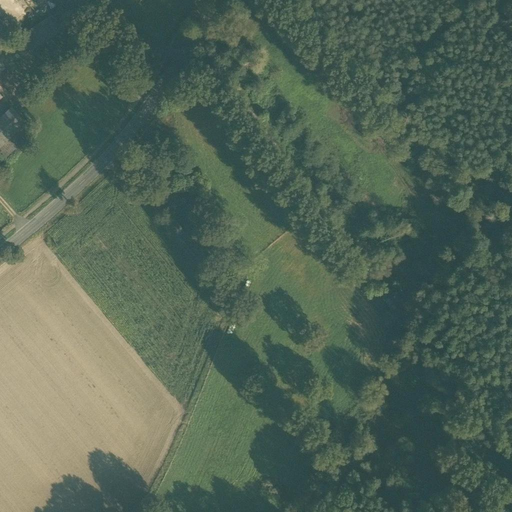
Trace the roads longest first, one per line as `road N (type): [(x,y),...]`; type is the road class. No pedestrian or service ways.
road 1 (secondary): [(0,253),(108,159),(223,0)]
road 2 (track): [(226,304),(108,159)]
